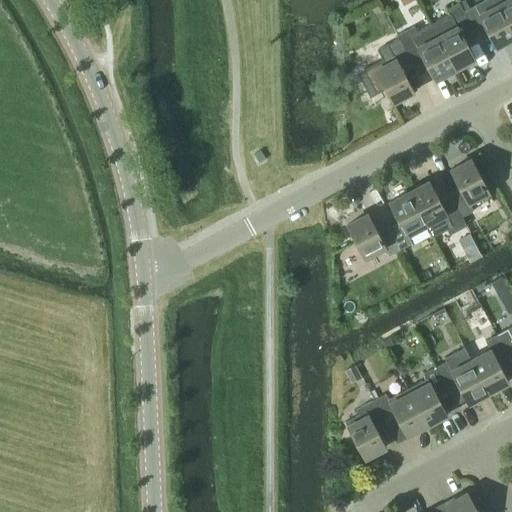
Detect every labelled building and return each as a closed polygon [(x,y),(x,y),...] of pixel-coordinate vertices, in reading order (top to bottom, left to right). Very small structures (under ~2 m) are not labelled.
[(475,5),(463,11),(475,33),(486,28),(495,46),(494,46),(495,47),(511,38),(511,29),(496,0),(485,0),(475,6),(475,5)] [(511,0),(496,0),(511,29),(511,0)] [(464,39),(475,33),(463,11),(458,2),(446,8),(449,15),(431,25),(454,69),(475,58),(474,57),(464,39)] [(397,36),(401,44),(413,66),(424,60),(434,78),(433,79),(434,80),(454,69),(431,25),(417,32),(414,27),(397,36)] [(403,72),(413,66),(401,44),(389,50),(392,55),(364,70),(376,92),(385,87),(392,102),(414,90),(413,89),(412,90),(403,72)] [(460,188),(450,194),(461,217),(473,210),(470,205),(490,195),(471,158),(449,170),(450,171),(451,171),(460,188)] [(429,180),(409,191),(428,228),(433,237),(447,230),(450,234),(466,226),(461,217),(450,194),(439,200),(429,182),(430,181),(429,180)] [(399,221),(388,227),(400,249),(412,243),(409,238),(428,228),(409,191),(388,202),(389,203),(399,221)] [(388,255),(400,249),(388,227),(377,232),(368,214),(369,214),(368,213),(347,224),(366,261),(386,250),(388,255)] [(474,243),(469,233),(458,239),(463,249),(474,243)] [(490,284),(496,294),(508,288),(502,277),(490,284)] [(481,300),(466,307),(474,323),(489,316),(481,300)] [(511,325),(508,328),(496,334),(508,356),(511,354),(511,325)] [(490,349),(471,360),(488,392),(509,381),(508,380),(507,380),(498,362),(508,356),(496,334),(485,340),(490,349)] [(382,341),(386,348),(393,345),(389,338),(382,341)] [(447,360),(435,367),(447,389),(458,383),(467,401),(466,402),(467,403),(488,392),(471,360),(452,370),(447,360)] [(345,370),(351,381),(360,375),(354,365),(345,370)] [(426,378),(407,388),(427,424),(447,413),(447,412),(446,413),(436,395),(447,389),(435,367),(424,373),(426,378)] [(385,393),(374,399),(386,422),(396,416),(406,434),(405,434),(406,435),(427,424),(407,388),(388,398),(385,393)] [(375,427),(386,422),(374,399),(362,405),(365,410),(345,421),(364,457),(386,446),(385,445),(384,445),(375,427)] [(450,511),(477,511),(467,492),(445,504),(446,505),(447,504),(450,511)]
